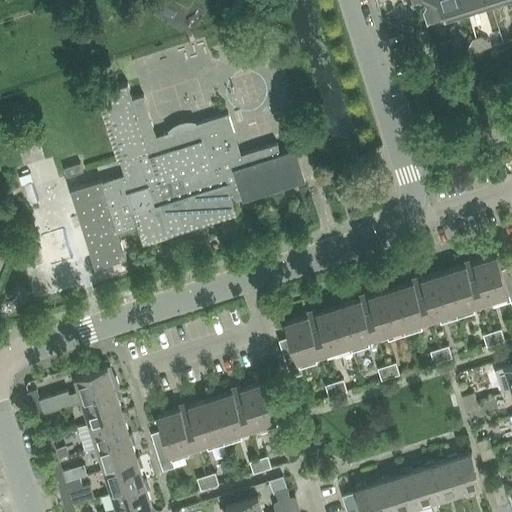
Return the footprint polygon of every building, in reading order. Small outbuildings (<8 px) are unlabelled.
[(465,0),(427,0),(426,4),(425,4),(422,10),(426,23),(468,9),(465,0)] [(490,0),(465,0),(468,9),(491,2),(490,0)] [(417,35),(421,37),(427,40),(431,38),(428,27),(415,30),(417,35)] [(477,36),(480,47),(491,44),(490,40),(481,35),(477,36)] [(480,47),(477,36),(473,38),(468,46),(469,51),(480,47)] [(451,39),(435,44),(440,61),(456,55),(451,39)] [(97,92),(119,160),(121,159),(125,173),(103,180),(103,178),(71,188),(96,266),(127,256),(119,232),(139,226),(144,242),(238,212),(232,195),(241,192),(243,199),(306,179),(296,148),(281,153),(278,142),(242,154),(229,112),(197,123),(196,120),(194,120),(189,120),(186,120),(184,121),(181,121),(179,122),(175,124),(171,127),(169,129),(170,131),(157,135),(144,94),(133,98),(128,82),(97,92)] [(65,167),(68,176),(84,171),(81,162),(65,167)] [(466,264),(444,271),(457,310),(510,293),(508,287),(505,278),(502,269),(498,254),(476,261),(475,258),(466,261),(465,261),(466,264)] [(511,265),(502,269),(505,278),(511,275),(511,265)] [(404,327),(457,310),(444,271),(424,277),(423,274),(414,277),(413,278),(414,281),(392,288),(404,327)] [(361,298),(339,304),(352,343),(404,327),(392,288),(371,294),(370,291),(360,294),(361,298)] [(298,360),(352,343),(339,304),(318,311),(317,308),(309,311),(308,311),(309,314),(286,321),(291,336),(293,345),(296,354),(298,360)] [(492,331),(496,342),(505,339),(501,328),(492,331)] [(496,342),(492,331),(483,333),(487,345),(496,342)] [(293,345),(291,336),(280,339),(283,349),(293,345)] [(440,347),(444,358),(452,356),(449,344),(440,347)] [(296,354),(293,345),(283,349),(286,358),(296,354)] [(444,358),(440,347),(431,350),(434,361),(444,358)] [(298,360),(296,354),(286,358),(288,367),(299,364),(298,360)] [(387,364),(391,375),(400,372),(396,361),(387,364)] [(299,364),(288,367),(291,376),(303,373),(300,366),(299,364)] [(391,375),(387,364),(378,367),(382,378),(391,375)] [(36,414),(45,411),(83,399),(116,389),(116,388),(118,388),(120,384),(117,376),(114,374),(111,365),(109,365),(75,376),(80,389),(70,393),(69,389),(41,398),(37,388),(29,391),(36,414)] [(335,381),(339,392),(347,389),(344,378),(335,381)] [(233,390),(211,397),(224,436),(277,419),(264,380),(242,387),(241,384),(232,387),(233,390)] [(339,392),(335,381),(326,384),(329,395),(339,392)] [(123,412),(123,411),(119,398),(121,397),(118,388),(116,388),(116,389),(83,399),(90,422),(123,412)] [(466,404),(477,401),(474,391),(463,395),(466,404)] [(158,414),(163,429),(166,438),(169,447),(171,453),(183,449),(224,436),(211,397),(189,404),(188,401),(179,404),(180,407),(158,414)] [(477,401),(466,404),(469,413),(480,409),(477,401)] [(131,435),(131,434),(126,420),(128,419),(125,410),(123,411),(123,412),(90,422),(98,445),(131,435)] [(49,422),(40,425),(43,437),(53,434),(49,422)] [(155,441),(166,438),(163,429),(152,432),(155,441)] [(105,468),(138,457),(133,442),(135,442),(133,433),(131,434),(131,435),(98,445),(105,468)] [(480,450),(492,446),(489,437),(478,441),(480,450)] [(166,438),(155,441),(158,451),(169,447),(166,438)] [(56,446),(47,449),(51,460),(60,457),(56,446)] [(492,446),(480,450),(483,458),(494,455),(492,446)] [(169,447),(158,451),(161,460),(172,456),(171,453),(169,447)] [(183,449),(171,453),(172,456),(173,459),(175,465),(187,462),(183,449)] [(448,456),(448,458),(449,458),(459,491),(482,484),(472,451),(458,455),(457,453),(448,456)] [(259,458),(263,469),(272,466),(268,455),(259,458)] [(145,481),(145,480),(140,466),(143,465),(140,456),(138,457),(105,468),(112,491),(145,481)] [(172,456),(161,460),(164,469),(175,465),(173,459),(172,456)] [(263,469),(259,458),(250,461),(254,472),(263,469)] [(426,466),(436,499),(459,491),(449,458),(448,458),(435,463),(434,461),(424,464),(425,466),(426,466)] [(228,459),(221,461),(224,472),(231,470),(228,459)] [(84,464),(64,470),(67,479),(87,473),(84,464)] [(403,473),(413,506),(436,499),(426,466),(425,466),(412,470),(411,468),(402,471),(402,473),(403,473)] [(64,469),(54,472),(58,483),(67,480),(67,479),(64,470),(64,469)] [(207,474),(210,485),(219,483),(216,471),(207,474)] [(379,480),(380,480),(390,511),(393,511),(413,506),(403,473),(402,473),(389,477),(389,475),(379,478),(379,480)] [(210,485),(207,474),(198,477),(201,488),(210,485)] [(147,479),(145,480),(145,481),(112,491),(117,507),(108,511),(143,511),(142,508),(153,504),(148,489),(150,489),(147,479)] [(390,511),(380,480),(379,480),(366,485),(366,482),(356,485),(364,511),(390,511)] [(495,495),(506,492),(503,483),(492,487),(495,495)] [(279,500),(291,496),(288,487),(276,491),(279,500)] [(71,491),(61,494),(65,506),(74,503),(71,491)] [(506,492),(495,495),(498,504),(509,501),(506,492)] [(228,511),(264,511),(259,495),(226,506),(228,511)] [(511,511),(511,510),(509,501),(498,504),(500,511),(511,511)]
